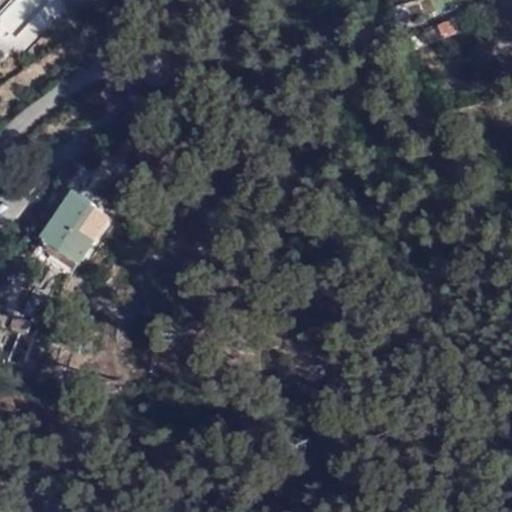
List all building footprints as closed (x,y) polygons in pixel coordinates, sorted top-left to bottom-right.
[(398,27),(417,22),(411,3),(393,9),(398,27)] [(0,235),(30,202),(9,184),(0,194),(0,235)] [(47,229),(72,234),(78,206),(52,201),(47,229)] [(76,235),(72,234),(47,229),(41,263),(70,268),(71,262),(76,235)] [(92,238),(76,235),(71,262),(88,265),(92,238)] [(45,328),(26,324),(23,341),(41,344),(45,328)]
